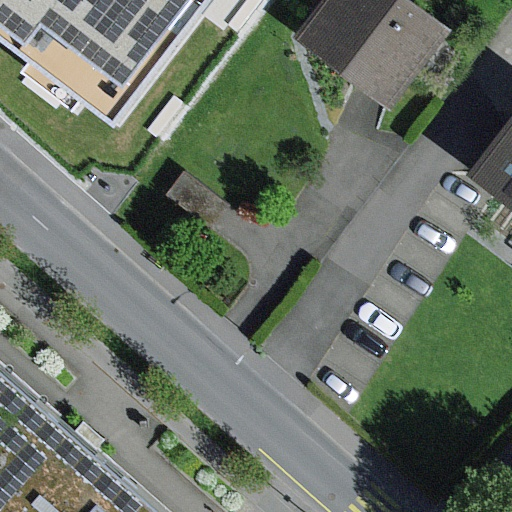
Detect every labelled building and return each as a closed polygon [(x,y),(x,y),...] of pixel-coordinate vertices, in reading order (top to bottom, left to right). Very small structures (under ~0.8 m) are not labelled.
[(212,0),(0,0),(0,5),(0,9),(55,47),(64,36),(91,56),(84,67),(136,105),(212,0)] [(453,29),(414,0),(330,0),(305,33),(375,85),(397,102),(453,29)] [(511,123),(476,170),(511,197),(511,123)] [(231,204),(189,173),(172,196),(214,227),(223,215),(231,204)] [(151,511),(0,382),(0,511),(151,511)]
